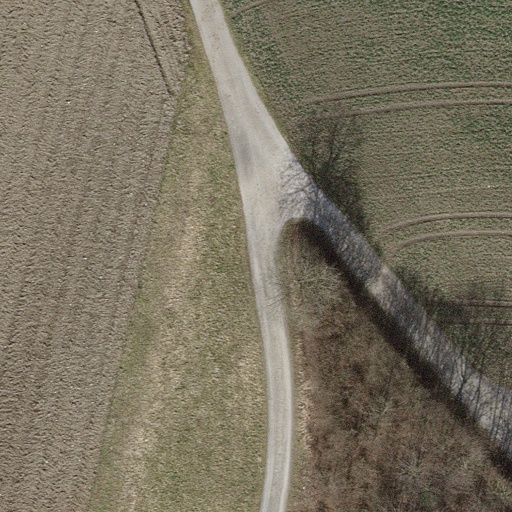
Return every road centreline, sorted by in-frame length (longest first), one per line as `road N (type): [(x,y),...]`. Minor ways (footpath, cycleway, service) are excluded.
road 1 (track): [(247,139),(277,340),(274,511)]
road 2 (track): [(511,391),(247,139)]
road 3 (track): [(203,0),(247,139)]
